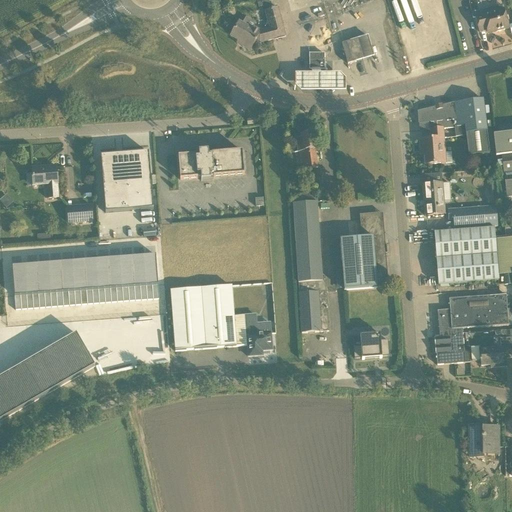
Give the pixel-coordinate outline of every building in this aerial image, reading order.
[(267,0),(256,0),(258,8),(269,5),(267,0)] [(285,37),(278,8),(264,12),(269,29),(260,31),(254,28),(253,30),(252,30),(255,24),(246,18),(243,24),(239,22),(230,37),(244,44),(242,47),(249,51),(255,41),(259,44),(285,37)] [(509,29),(504,12),(489,16),(489,14),(475,17),(479,32),(487,30),(487,33),(496,30),(496,32),(509,29)] [(368,37),(342,44),(348,65),(374,58),(368,37)] [(310,70),(324,70),(324,54),(310,54),(310,70)] [(340,75),(295,75),(295,87),(301,93),(345,92),(345,80),(340,75)] [(420,132),(430,131),(430,130),(443,129),(443,130),(454,129),(455,137),(466,136),(468,156),(489,154),(486,132),(483,100),(451,104),(442,106),(442,105),(435,107),(435,108),(417,112),(418,124),(419,124),(420,132)] [(445,154),(443,130),(443,129),(430,130),(430,131),(431,140),(420,140),(421,155),(424,155),(425,165),(445,164),(445,154)] [(511,132),(499,135),(494,135),(496,157),(511,154),(511,132)] [(318,169),(315,150),(317,150),(314,134),(301,136),(301,139),(296,139),(301,165),(305,165),(306,171),(308,184),(319,182),(317,169),(318,169)] [(196,156),(178,157),(180,180),(198,179),(201,178),(201,182),(210,181),(210,178),(213,177),(213,178),(244,175),(242,152),(211,154),(211,155),(208,155),(208,152),(198,152),(199,156),(196,156)] [(149,153),(101,157),(105,214),(153,210),(149,153)] [(511,197),(511,155),(502,157),(504,174),(507,198),(511,197)] [(494,168),(493,159),(483,160),(484,169),(494,168)] [(58,198),(57,184),(58,184),(56,167),(32,169),(33,186),(47,185),(47,199),(58,198)] [(442,185),(442,184),(423,186),(426,216),(445,215),(444,202),(442,185)] [(291,194),(291,203),(317,202),(317,196),(308,196),(308,193),(291,194)] [(329,332),(328,322),(325,281),(321,282),(317,203),(293,204),(302,334),(329,332)] [(67,225),(92,223),(91,205),(66,207),(67,225)] [(498,226),(496,207),(448,211),(448,221),(453,221),(454,232),(434,233),(435,241),(459,239),(485,238),(495,237),(494,227),(498,226)] [(343,289),(343,291),(388,287),(382,215),(360,216),(361,239),(340,241),(342,270),(343,289)] [(499,281),(497,255),(495,237),(485,238),(459,239),(435,241),(438,287),(499,281)] [(156,256),(12,267),(15,311),(159,300),(156,256)] [(175,352),(236,347),(232,287),(171,292),(175,352)] [(437,366),(465,364),(464,354),(463,344),(463,335),(462,330),(508,326),(506,295),(449,299),(450,310),(437,311),(440,337),(435,337),(437,366)] [(263,356),(263,352),(273,351),(270,324),(257,325),(256,316),(245,317),(248,357),(263,356)] [(74,333),(0,377),(0,422),(94,365),(74,333)] [(363,347),(353,348),(354,359),(362,359),(362,360),(364,360),(379,359),(382,359),(382,357),(389,357),(388,341),(381,342),(380,335),(378,335),(362,336),(360,336),(360,338),(362,338),(363,347)] [(511,340),(511,338),(509,339),(500,339),(500,348),(479,350),(479,348),(471,348),(471,352),(472,362),(481,361),(481,367),(495,366),(496,368),(506,367),(505,359),(511,358),(511,340)] [(483,428),(483,426),(469,426),(470,458),(484,458),(484,455),(499,455),(499,428),(483,428)]
